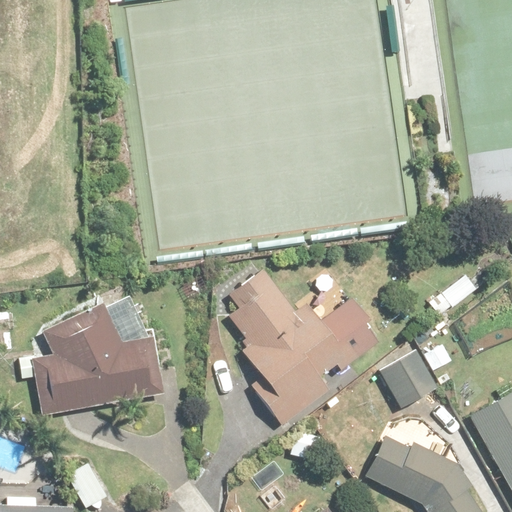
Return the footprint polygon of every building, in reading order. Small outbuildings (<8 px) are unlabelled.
[(474,289),(462,276),(433,302),(445,315),(474,289)] [(287,311),(267,327),(231,290),(185,333),(218,367),(213,372),(245,410),(232,421),(258,451),(356,365),(331,337),(308,308),(309,307),(291,286),(276,299),(287,311)] [(31,380),(5,382),(9,439),(91,432),(89,412),(132,409),(128,358),(96,361),(72,323),(17,358),(31,380)] [(432,392),(409,355),(377,375),(400,412),(432,392)] [(489,411),(429,444),(466,511),(511,511),(511,451),(511,452),(489,411)] [(311,435),(292,434),(291,459),(310,460),(311,435)] [(437,511),(420,481),(413,484),(352,458),(331,507),(343,511),(437,511)] [(92,464),(67,476),(83,511),(108,500),(92,464)]
